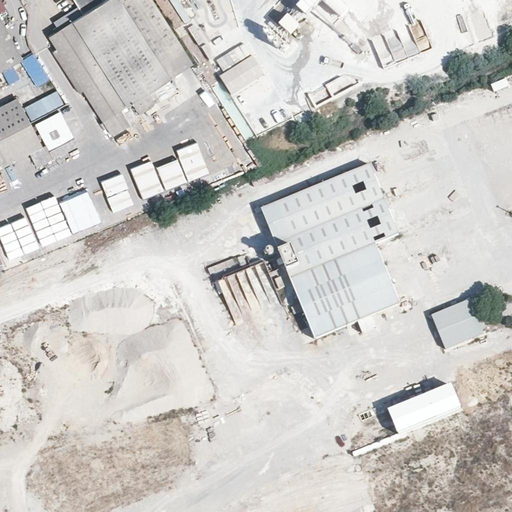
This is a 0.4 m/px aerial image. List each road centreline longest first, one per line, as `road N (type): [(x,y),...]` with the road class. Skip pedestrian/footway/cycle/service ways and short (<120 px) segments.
road 1 (unknown): [(188,234),(440,125),(468,175)]
road 2 (unknown): [(262,372),(511,266)]
road 3 (unknown): [(0,316),(188,234)]
road 4 (unknown): [(93,136),(120,183),(0,247)]
road 5 (unknown): [(103,272),(119,308),(116,327),(93,348),(25,376)]
road 6 (unknown): [(262,372),(188,234)]
road 7 (unknown): [(39,0),(37,35),(93,136)]
